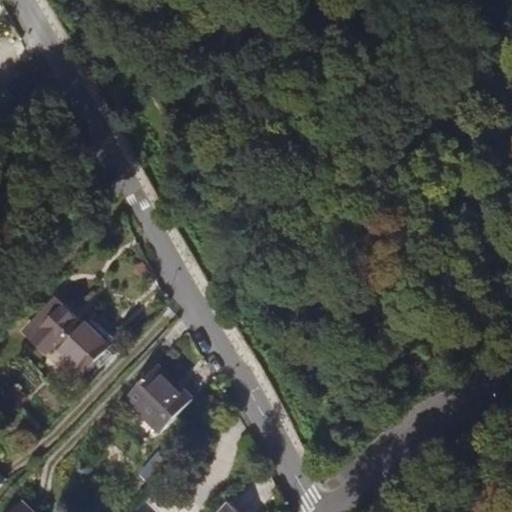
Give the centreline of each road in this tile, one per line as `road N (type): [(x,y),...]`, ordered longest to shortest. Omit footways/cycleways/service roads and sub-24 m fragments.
road 1 (unclassified): [(302,511),(284,451),(157,274),(76,107),(0,16)]
road 2 (unclassified): [(511,364),(479,375),(399,437),(328,511)]
